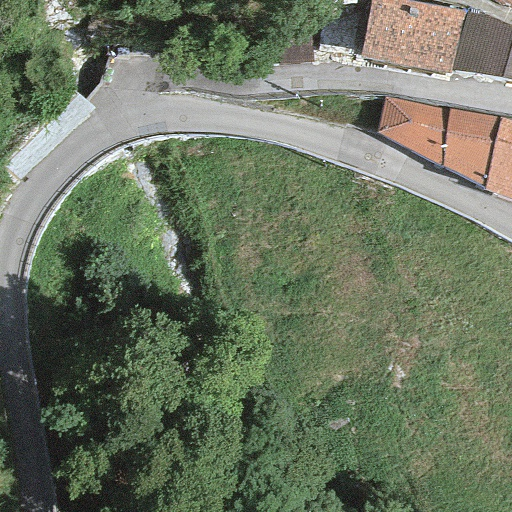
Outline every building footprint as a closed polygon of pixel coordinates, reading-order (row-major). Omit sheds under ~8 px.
[(465,12),(393,0),(370,0),(360,58),(448,75),(450,70),(465,12)] [(511,28),(479,13),(465,12),(450,70),(511,83),(511,28)] [(446,111),(382,98),(374,133),(440,168),(446,111)] [(500,119),(446,111),(440,168),(483,187),(500,119)] [(511,122),(500,119),(483,187),(482,190),(511,200),(511,122)]
